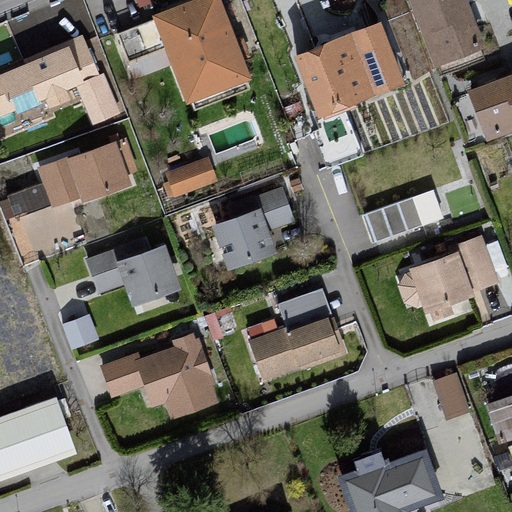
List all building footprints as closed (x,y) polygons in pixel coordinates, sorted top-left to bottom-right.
[(215,0),(206,0),(111,35),(129,85),(168,70),(183,111),(248,87),(215,0)] [(465,0),(405,0),(432,75),(485,56),(465,0)] [(378,23),(291,54),(313,121),(404,88),(378,23)] [(94,39),(0,76),(0,144),(57,123),(54,116),(82,105),(92,131),(128,120),(94,39)] [(511,73),(467,90),(487,144),(511,134),(511,73)] [(127,140),(38,170),(51,211),(75,202),(77,205),(129,188),(125,177),(139,175),(127,140)] [(210,151),(163,168),(172,194),(219,177),(210,151)] [(231,207),(235,220),(259,213),(268,238),(296,226),(284,189),(231,207)] [(433,189),(361,214),(371,242),(443,217),(433,189)] [(75,202),(51,211),(9,224),(25,271),(36,259),(87,244),(77,205),(75,202)] [(235,220),(207,229),(226,273),(275,258),(268,238),(259,213),(235,220)] [(449,253),(409,267),(409,271),(405,272),(397,285),(404,302),(417,308),(422,305),(425,313),(430,311),(433,321),(454,314),(451,304),(475,295),(474,291),(499,281),(482,234),(447,246),(449,253)] [(499,271),(509,268),(497,235),(488,239),(499,271)] [(98,299),(121,288),(113,265),(138,256),(135,247),(86,263),(98,299)] [(138,256),(113,265),(121,288),(129,310),(180,293),(165,247),(138,256)] [(286,327),(249,340),(263,381),(345,353),(322,286),(278,302),(286,327)] [(63,318),(73,344),(100,334),(91,308),(63,318)] [(165,402),(171,418),(218,401),(213,385),(215,384),(199,337),(196,338),(193,331),(172,339),(174,345),(141,357),(139,351),(100,365),(111,396),(143,385),(151,407),(165,402)] [(458,367),(433,376),(448,415),(472,406),(458,367)] [(53,398),(0,417),(0,483),(75,457),(53,398)] [(511,401),(484,408),(498,446),(506,443),(511,464),(511,401)] [(391,456),(339,474),(352,511),(411,511),(411,509),(444,498),(428,451),(393,463),(391,456)]
